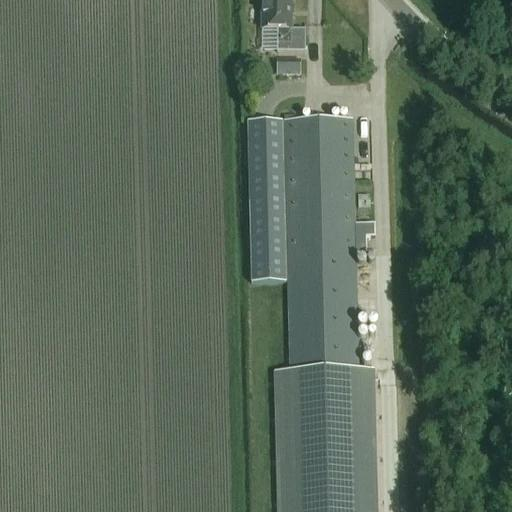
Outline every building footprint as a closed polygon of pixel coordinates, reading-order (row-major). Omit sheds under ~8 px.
[(263,0),(264,32),(279,32),(278,54),(306,55),(307,32),(292,32),(292,0),(263,0)] [(277,63),(277,77),(300,77),(300,63),(277,63)] [(289,375),(274,375),(277,511),(377,511),(377,460),(375,386),(375,374),(356,374),(354,255),(354,228),(356,228),(356,226),(355,185),(354,122),(284,124),(287,239),(288,239),(289,375)] [(249,125),(253,286),(287,285),(287,239),(284,124),(249,125)] [(358,211),(369,211),(369,198),(358,198),(358,211)] [(354,228),(354,255),(366,255),(366,240),(375,240),(375,228),(356,228),(354,228)]
